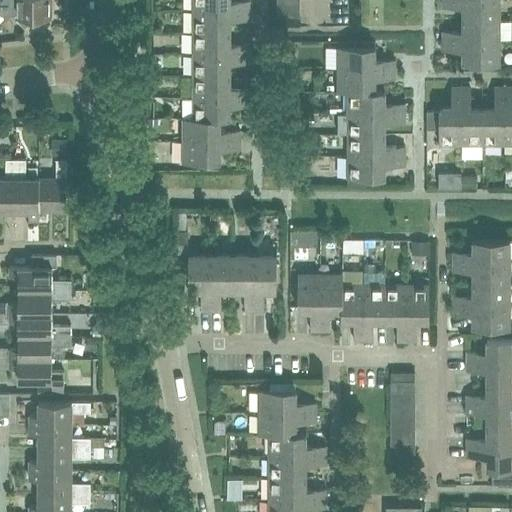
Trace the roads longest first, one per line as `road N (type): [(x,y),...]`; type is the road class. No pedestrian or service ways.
road 1 (residential): [(431,468),(429,354),(156,342)]
road 2 (residential): [(156,342),(107,136),(81,72)]
road 3 (residential): [(193,511),(156,342)]
